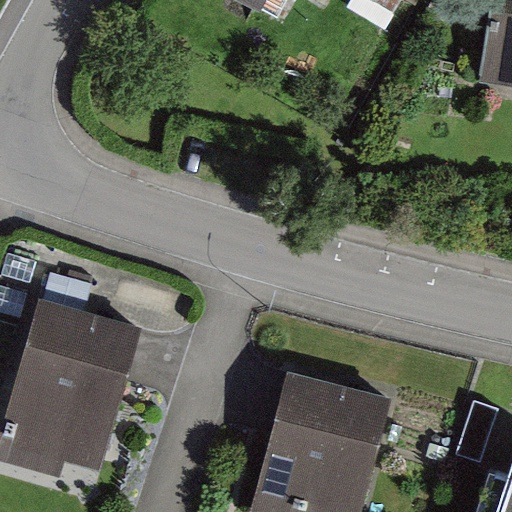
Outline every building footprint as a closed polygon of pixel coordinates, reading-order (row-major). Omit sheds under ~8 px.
[(240,0),(255,8),(260,0),(240,0)] [(511,20),(489,17),(480,82),(511,86),(511,20)] [(136,331),(43,304),(0,457),(0,458),(60,476),(64,461),(96,470),(136,331)] [(357,511),(387,401),(290,375),(282,405),(254,511),(258,511),(357,511)] [(488,497),(469,494),(463,511),(511,511),(511,463),(500,458),(488,497)]
